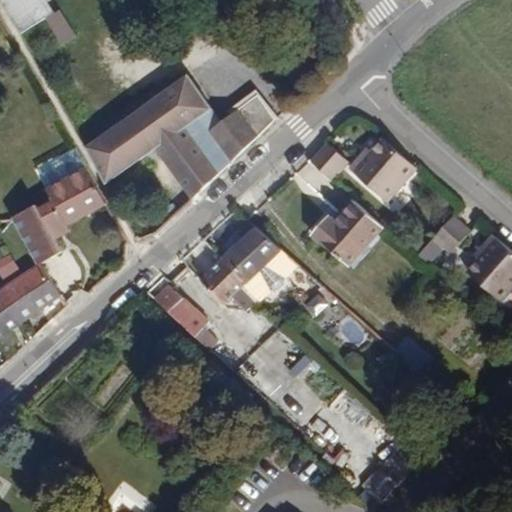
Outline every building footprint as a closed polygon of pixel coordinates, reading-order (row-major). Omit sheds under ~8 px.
[(0,0),(0,5),(23,37),(52,16),(40,0),(0,0)] [(67,47),(80,38),(61,12),(49,21),(67,47)] [(154,153),(195,202),(233,165),(279,120),(260,89),(229,114),(220,100),(197,71),(95,148),(117,183),(154,153)] [(391,194),(421,160),(387,129),(371,148),(367,145),(353,159),(391,194)] [(335,171),(353,152),(332,131),(313,150),(335,171)] [(47,180),(44,182),(47,187),(87,161),(71,136),(34,160),(47,180)] [(107,194),(87,161),(47,187),(52,194),(46,198),(56,213),(32,229),(49,254),(68,242),(59,230),(56,225),(70,215),(71,217),(107,194)] [(511,191),(501,181),(492,190),(511,209),(511,191)] [(351,258),(388,219),(358,192),(338,214),(331,208),(316,226),(351,258)] [(14,213),(30,239),(43,258),(49,254),(32,229),(56,213),(46,198),(39,202),(37,198),(14,213)] [(454,246),(474,224),(457,208),(437,230),(454,246)] [(59,230),(74,221),(71,217),(70,215),(56,225),(59,230)] [(273,251),(268,245),(277,236),(258,220),(227,251),(251,274),(273,251)] [(509,300),(511,296),(511,241),(502,232),(488,246),(493,250),(475,269),(509,300)] [(287,266),(297,255),(277,236),(268,245),(273,251),(251,274),(265,289),(273,280),(281,281),(286,276),(287,266)] [(229,296),(239,286),(247,278),(251,274),(227,251),(205,274),(229,296)] [(9,253),(0,258),(0,276),(1,278),(18,268),(9,253)] [(55,263),(49,254),(43,258),(24,270),(0,285),(0,334),(39,308),(71,288),(55,263)] [(173,275),(159,289),(200,326),(208,318),(213,313),(173,275)] [(254,301),(262,293),(247,278),(239,286),(254,301)] [(321,288),(304,303),(314,316),(332,301),(321,288)] [(208,334),(216,326),(208,318),(200,326),(208,334)] [(386,490),(426,447),(409,431),(363,479),(381,495),(386,490)] [(0,508),(0,485),(8,473),(0,467),(0,511),(15,511),(6,506),(3,510),(0,508)]
